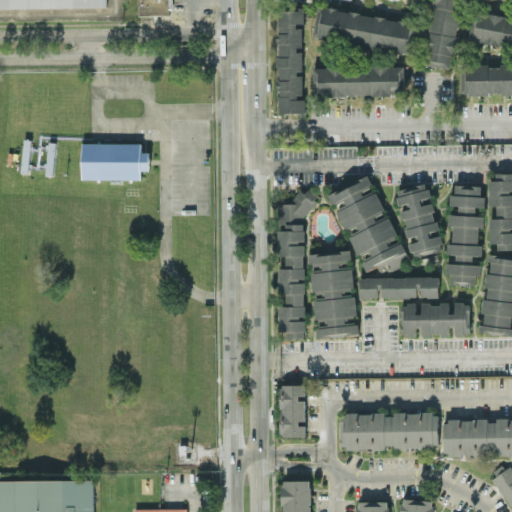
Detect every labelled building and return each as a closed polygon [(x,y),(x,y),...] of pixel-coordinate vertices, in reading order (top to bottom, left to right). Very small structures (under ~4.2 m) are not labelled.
[(138,0),(139,14),(172,14),(171,0),(138,0)] [(432,0),(425,64),(453,67),(461,0),(432,0)] [(313,38),(409,51),(414,20),(317,6),(313,38)] [(304,112),(303,72),(302,72),(302,24),(304,24),(304,9),(277,9),(278,112),(304,112)] [(511,16),(475,11),(471,40),(511,46),(511,16)] [(511,63),(461,64),(461,93),(511,92),(511,63)] [(313,65),(313,95),(404,95),(404,65),(313,65)] [(29,171),(31,139),(23,138),(21,171),(29,171)] [(45,174),(52,175),(56,141),(49,141),(45,174)] [(82,178),(141,178),(141,169),(149,169),(149,151),(141,151),(141,142),(82,142),(82,178)] [(489,242),(497,242),(497,249),(511,248),(511,171),(495,172),(495,179),(489,179),(489,204),(496,204),(496,217),(489,217),(489,242)] [(409,260),(369,174),(329,193),(366,271),(377,266),(381,274),(409,260)] [(411,256),(442,250),(428,181),(397,188),(411,256)] [(449,282),(475,285),(476,275),(480,275),(481,263),(472,263),(473,254),(479,255),(481,226),(483,226),(484,215),(475,214),(475,206),(484,206),(485,195),(480,195),(481,185),(455,183),(454,192),(450,192),(449,204),(458,205),(458,213),(452,213),(449,241),(447,241),(447,253),(456,253),(455,262),(446,262),(445,273),(450,274),(449,282)] [(305,336),(305,279),(304,241),(310,241),(309,190),(294,190),(294,202),(277,202),(277,222),(285,222),(285,229),(278,229),(278,255),(285,255),(286,267),(278,267),(278,293),(286,292),(286,305),(279,305),(279,330),(286,330),(286,337),(305,336)] [(311,253),(317,335),(358,332),(355,290),(353,290),(350,250),(311,253)] [(511,254),(490,253),(488,272),(486,271),(484,286),(485,286),(481,329),(511,332),(511,325),(511,254)] [(439,275),(360,277),(360,297),(380,297),(418,296),(439,296),(439,275)] [(401,335),(419,335),(452,334),(452,333),(470,333),(470,301),(401,302),(401,335)] [(305,384),(280,384),(281,436),(306,435),(305,384)] [(385,411),(340,412),(340,447),(438,446),(438,411),(385,412),(385,411)] [(511,453),(511,418),(487,419),(487,418),(443,419),(444,456),(511,453)] [(496,474),(491,478),(511,506),(511,468),(510,465),(505,468),(502,464),(493,470),(496,474)] [(310,511),(311,479),(282,479),(281,511),(310,511)] [(432,511),(434,499),(402,497),(400,511),(432,511)] [(388,511),(389,500),(357,500),(357,511),(388,511)]
